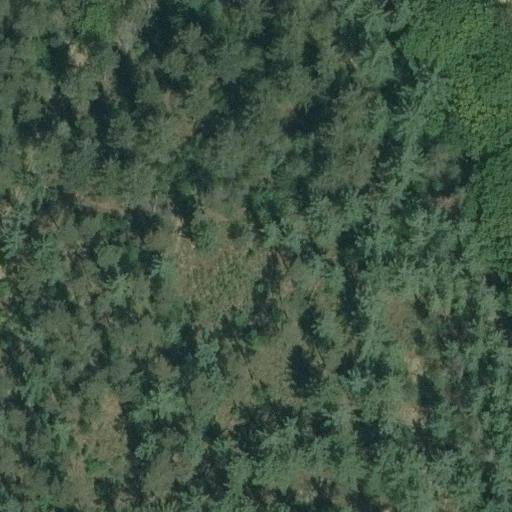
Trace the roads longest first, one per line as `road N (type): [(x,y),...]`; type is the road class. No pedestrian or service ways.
road 1 (track): [(0,228),(101,0)]
road 2 (unclassified): [(511,151),(463,0)]
